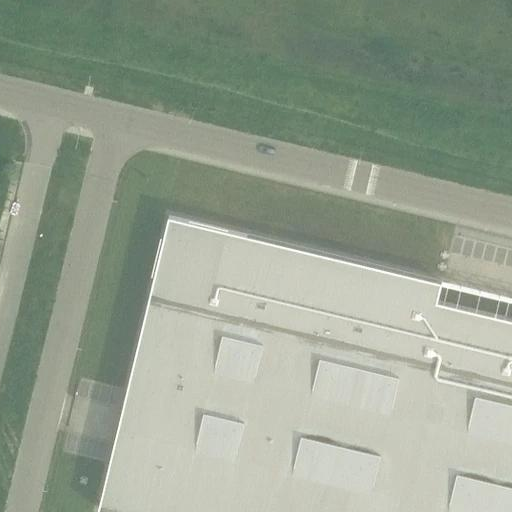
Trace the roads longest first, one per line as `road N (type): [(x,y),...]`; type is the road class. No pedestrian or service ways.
road 1 (unclassified): [(511,215),(116,120)]
road 2 (unclassified): [(116,120),(22,511)]
road 3 (unclassified): [(0,324),(52,105)]
